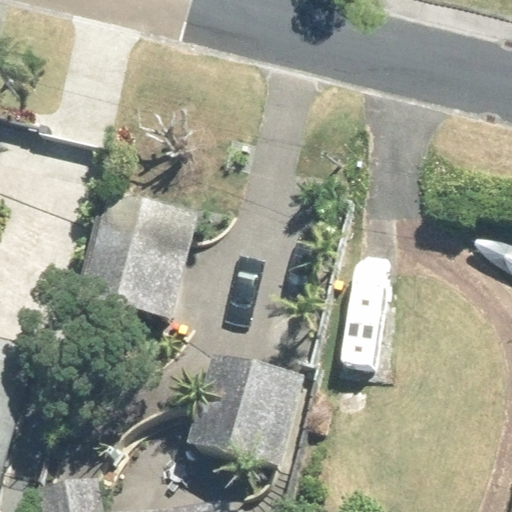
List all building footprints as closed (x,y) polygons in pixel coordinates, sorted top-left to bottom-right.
[(105,223),(91,297),(183,313),(195,238),(105,223)] [(352,269),(343,372),(398,376),(407,273),(352,269)] [(0,511),(4,511),(45,342),(0,331),(0,511)] [(224,347),(201,439),(289,462),(312,369),(224,347)] [(241,511),(238,495),(150,511),(113,511),(106,475),(51,485),(55,511),(241,511)]
